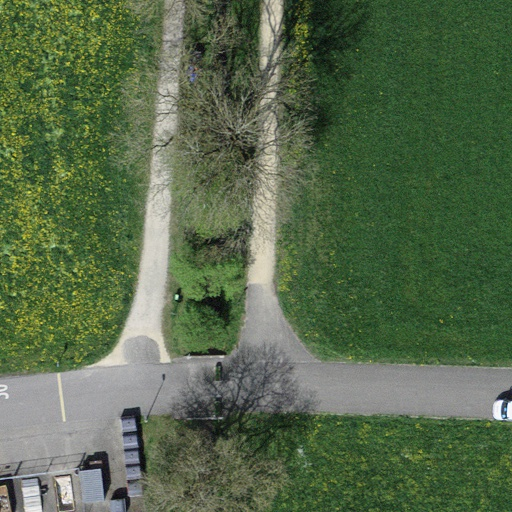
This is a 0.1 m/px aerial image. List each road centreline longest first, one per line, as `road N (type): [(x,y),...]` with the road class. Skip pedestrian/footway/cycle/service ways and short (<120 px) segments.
road 1 (residential): [(511,394),(225,381),(0,408)]
road 2 (track): [(175,0),(139,388)]
road 3 (track): [(258,382),(267,0)]
